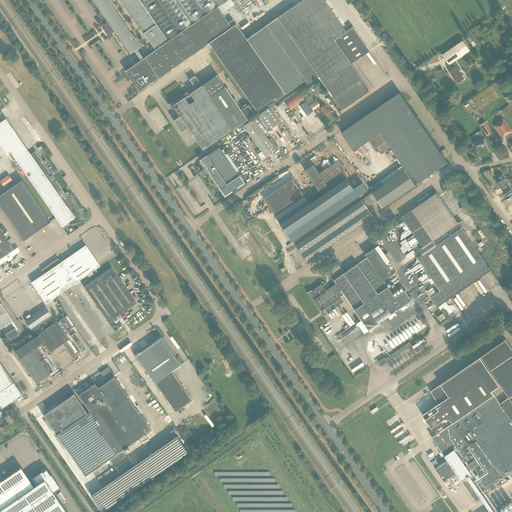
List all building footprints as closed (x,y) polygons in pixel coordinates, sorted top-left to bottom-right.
[(93,0),(108,21),(115,31),(130,53),(134,51),(136,49),(140,46),(131,34),(110,3),(113,0),(121,0),(152,46),(155,50),(142,58),(140,60),(125,70),(140,90),(140,91),(159,77),(209,43),(210,44),(214,50),(256,110),(274,97),(276,99),(304,79),(307,84),(317,77),(330,96),(331,95),(341,110),(370,91),(351,64),(369,50),(352,26),(345,31),(323,0),(301,0),(245,37),(236,24),(232,17),(227,20),(218,6),(226,0),(93,0)] [(111,34),(115,31),(108,21),(104,24),(103,29),(105,33),(108,33),(111,34)] [(457,83),(464,79),(458,70),(460,69),(454,61),(470,50),(463,40),(442,55),(449,65),(450,64),(453,68),(449,71),(457,83)] [(134,51),(140,60),(142,58),(136,49),(134,51)] [(217,75),(202,85),(232,129),(247,119),(246,118),(254,113),(248,105),(247,106),(246,104),(242,106),(244,108),(241,110),(217,75)] [(171,103),(169,104),(171,109),(173,107),(180,117),(173,121),(181,132),(187,127),(202,150),(232,129),(202,85),(195,76),(189,80),(196,89),(172,105),(171,103)] [(298,92),(284,102),(290,110),(304,100),(298,92)] [(405,170),(415,185),(415,186),(416,185),(415,185),(428,176),(429,177),(431,174),(447,163),(399,93),(341,133),(354,151),(369,140),(375,149),(386,141),(405,169),(405,170)] [(315,100),(309,105),(313,110),(320,105),(315,100)] [(299,105),(307,115),(312,111),(305,101),(299,105)] [(511,102),(501,111),(504,115),(511,108),(511,102)] [(325,114),(327,118),(331,115),(329,111),(324,104),(320,107),(323,111),(322,112),(324,114),(325,114)] [(270,129),(280,122),(269,108),(259,115),(270,129)] [(31,154),(29,151),(7,118),(0,122),(0,143),(7,154),(8,153),(9,155),(12,153),(16,159),(55,216),(62,226),(69,222),(70,224),(84,220),(72,194),(71,195),(69,191),(68,191),(69,191),(66,193),(56,180),(54,182),(48,174),(51,172),(51,173),(51,172),(35,149),(36,151),(31,154)] [(252,138),(262,131),(253,119),(243,126),(252,138)] [(507,140),(511,147),(511,135),(511,134),(511,132),(511,130),(503,119),(493,126),(502,139),(505,136),(508,140),(507,140)] [(490,129),(488,126),(485,122),(481,125),(487,132),(490,129)] [(262,131),(252,138),(261,151),(257,154),(262,160),(276,150),(262,131)] [(481,146),(481,147),(485,146),(483,138),(479,140),(478,138),(475,139),(476,140),(474,141),(476,148),(481,146)] [(219,147),(200,160),(224,195),(232,190),(233,191),(236,189),(235,188),(243,183),(219,147)] [(293,178),(263,199),(273,214),(292,241),(367,190),(362,182),(354,188),(339,167),(342,165),(339,160),(336,162),(335,162),(319,173),(313,165),(305,171),(317,188),(313,191),(318,198),(310,204),(304,195),(300,189),(295,182),(293,178)] [(397,169),(376,184),(379,188),(400,173),(397,169)] [(373,192),(372,193),(382,208),(415,185),(405,170),(400,173),(379,188),(373,192)] [(507,184),(502,175),(497,178),(500,181),(497,183),(501,188),(501,187),(504,191),(502,192),(505,197),(511,192),(509,188),(508,189),(505,185),(507,184)] [(0,206),(23,240),(51,221),(22,180),(0,195),(0,206)] [(370,188),(373,192),(379,188),(376,184),(370,188)] [(437,193),(401,217),(422,248),(420,250),(423,254),(436,245),(442,241),(460,228),(437,193)] [(362,200),(295,245),(307,262),(373,217),(362,200)] [(423,254),(417,258),(427,271),(425,272),(430,279),(431,278),(440,291),(430,297),(435,304),(488,268),(460,228),(442,241),(436,245),(423,254)] [(0,256),(13,248),(0,229),(0,256)] [(44,274),(32,282),(37,289),(46,303),(100,266),(86,245),(61,263),(44,274)] [(311,290),(307,293),(324,317),(328,314),(325,309),(341,298),(340,297),(344,295),(368,330),(412,300),(405,290),(395,297),(384,281),(394,274),(375,247),(365,255),(367,258),(334,280),(336,284),(326,290),(322,284),(312,291),(311,290)] [(122,312),(136,303),(120,280),(112,267),(100,275),(84,286),(108,322),(122,312)] [(17,330),(18,329),(1,303),(0,304),(0,329),(5,326),(7,333),(6,333),(10,340),(19,334),(17,330)] [(51,315),(45,307),(25,321),(31,329),(51,315)] [(63,313),(65,316),(60,320),(57,322),(65,334),(69,332),(72,328),(72,327),(74,326),(65,312),(63,313)] [(37,336),(42,344),(44,342),(51,352),(63,344),(73,358),(76,356),(54,323),(46,329),(46,330),(37,336)] [(76,332),(71,336),(82,352),(87,349),(76,332)] [(37,336),(15,351),(20,359),(19,359),(22,363),(23,362),(37,383),(50,374),(53,371),(36,347),(42,344),(37,336)] [(191,400),(171,371),(180,365),(179,364),(179,363),(178,361),(177,361),(161,338),(136,355),(155,382),(175,411),(191,400)] [(439,403),(422,415),(431,428),(445,418),(450,419),(452,423),(431,437),(447,460),(439,465),(434,469),(443,481),(448,478),(456,473),(475,501),(489,491),(487,487),(488,486),(491,490),(496,487),(497,487),(501,484),(501,485),(511,477),(511,474),(510,471),(511,469),(511,348),(505,339),(480,357),(508,398),(499,404),(491,391),(499,386),(480,357),(472,363),(431,391),(439,403)] [(411,345),(409,342),(385,358),(380,361),(382,365),(388,362),(387,361),(408,346),(409,347),(411,345)] [(0,404),(2,407),(22,393),(0,360),(0,404)] [(98,387),(95,383),(78,394),(90,411),(57,433),(85,474),(110,457),(114,464),(127,455),(122,449),(151,429),(114,376),(98,387)] [(176,436),(90,495),(102,511),(188,452),(176,436)] [(435,460),(430,463),(434,469),(439,465),(435,460)] [(0,511),(68,511),(53,490),(60,486),(51,473),(47,467),(43,470),(42,470),(34,475),(38,482),(35,484),(22,465),(0,480),(0,511)]
